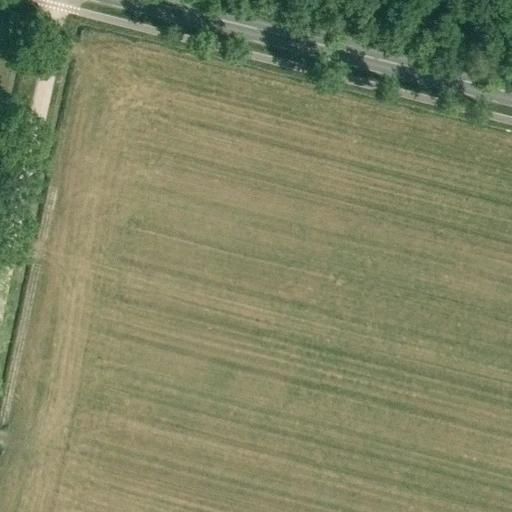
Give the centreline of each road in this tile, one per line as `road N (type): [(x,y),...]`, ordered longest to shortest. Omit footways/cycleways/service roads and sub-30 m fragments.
road 1 (primary): [(511,96),(128,0)]
road 2 (track): [(59,5),(0,282)]
